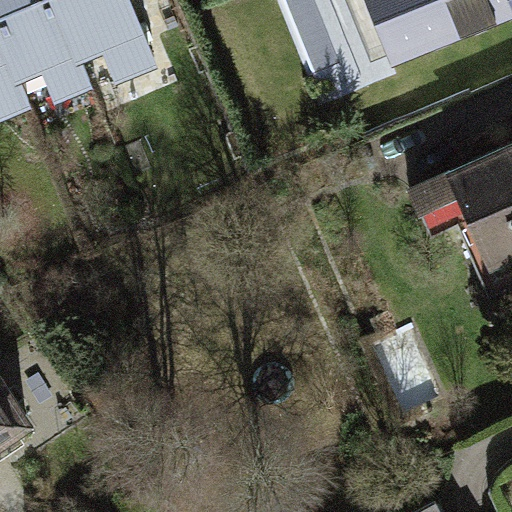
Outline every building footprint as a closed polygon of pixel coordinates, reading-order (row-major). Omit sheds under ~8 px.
[(53,0),(0,0),(0,34),(15,71),(41,61),(54,94),(87,81),(75,52),(53,0)] [(127,0),(53,0),(75,52),(102,41),(116,73),(151,59),(127,0)] [(511,0),(368,0),(391,61),(511,15),(511,0)] [(0,34),(0,111),(27,100),(15,71),(0,34)] [(511,142),(409,188),(430,235),(457,224),(463,237),(476,231),(495,272),(480,279),(487,297),(511,286),(511,142)] [(0,459),(3,457),(0,452),(0,431),(25,415),(0,377),(0,459)]
